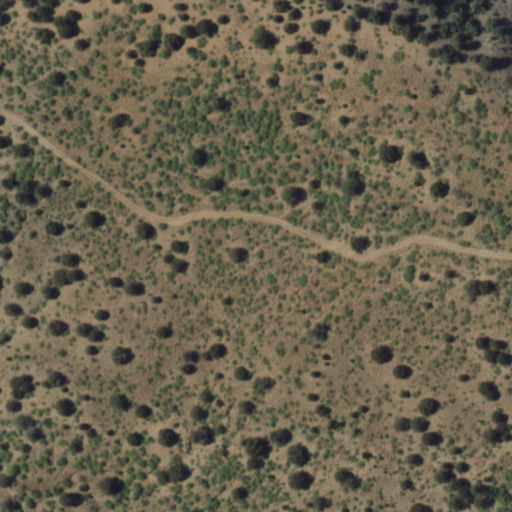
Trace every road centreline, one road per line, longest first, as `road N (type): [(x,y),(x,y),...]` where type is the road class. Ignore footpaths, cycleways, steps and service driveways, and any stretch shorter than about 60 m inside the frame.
road 1 (residential): [(511,503),(260,489),(32,418),(0,396)]
road 2 (residential): [(304,493),(511,391)]
